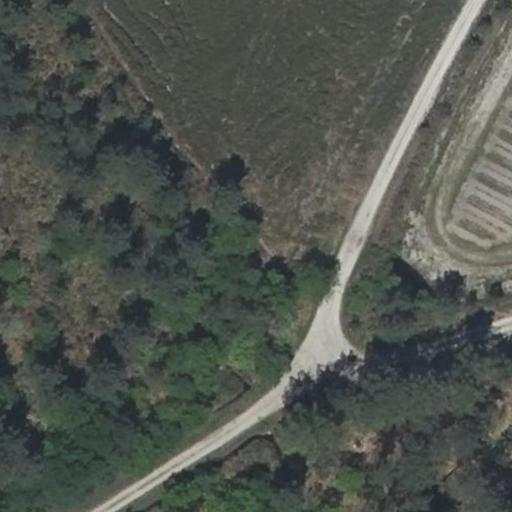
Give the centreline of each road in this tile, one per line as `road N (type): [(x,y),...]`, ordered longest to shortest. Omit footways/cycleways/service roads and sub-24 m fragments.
road 1 (track): [(499,0),(337,289),(320,375)]
road 2 (track): [(320,375),(297,382),(222,445),(118,511)]
road 3 (track): [(320,375),(511,322)]
